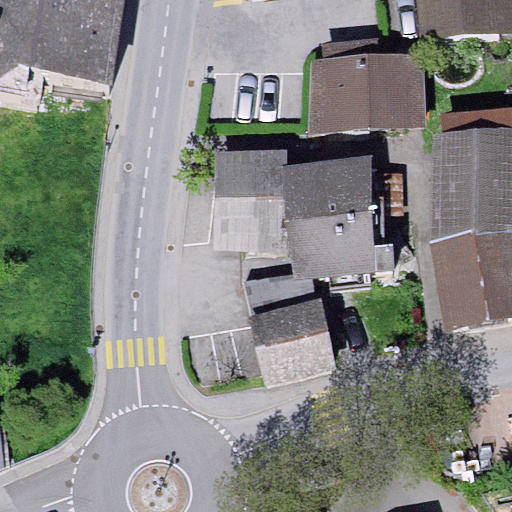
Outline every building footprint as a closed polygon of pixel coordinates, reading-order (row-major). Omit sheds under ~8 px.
[(113,0),(112,0),(0,0),(0,97),(93,113),(113,0)] [(511,48),(511,43),(507,0),(417,0),(423,57),(511,48)] [(413,75),(312,80),(315,143),(416,138),(413,75)] [(511,329),(511,190),(510,131),(438,133),(445,332),(511,329)] [(362,285),(362,185),(286,185),(286,285),(362,285)] [(307,323),(250,341),(268,398),(325,381),(307,323)]
